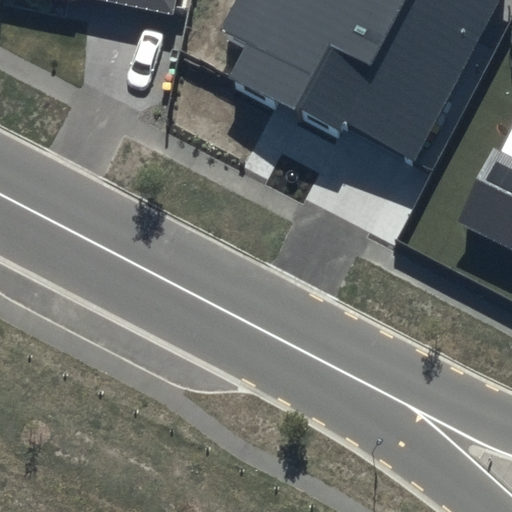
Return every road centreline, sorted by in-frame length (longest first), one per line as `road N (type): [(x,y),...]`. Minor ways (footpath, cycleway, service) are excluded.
road 1 (residential): [(0,194),(362,382)]
road 2 (residential): [(486,511),(362,382)]
road 3 (residential): [(362,382),(511,425)]
